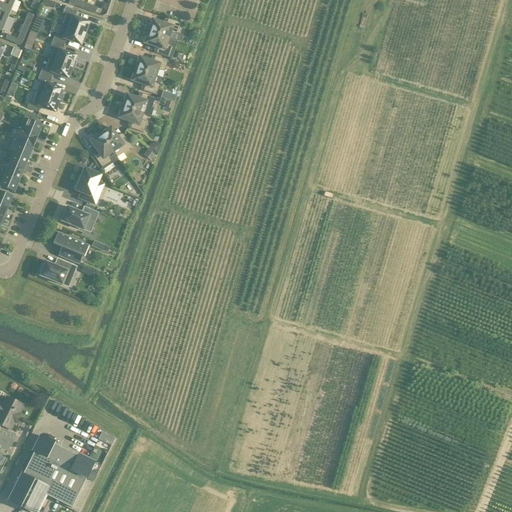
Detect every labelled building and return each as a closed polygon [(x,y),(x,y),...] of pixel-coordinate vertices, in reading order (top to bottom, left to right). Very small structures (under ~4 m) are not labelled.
[(12,7),(0,2),(0,12),(8,16),(12,7)] [(88,5),(79,2),(77,7),(86,10),(88,5)] [(88,5),(86,10),(95,13),(97,8),(88,5)] [(66,15),(62,26),(73,30),(86,35),(88,29),(91,21),(90,21),(76,15),(77,12),(65,7),(63,13),(66,15)] [(0,12),(0,22),(5,24),(8,16),(0,12)] [(28,13),(25,22),(30,24),(33,15),(28,13)] [(152,21),(149,32),(168,39),(170,33),(177,34),(181,24),(166,19),(168,20),(166,25),(152,21)] [(25,22),(21,30),(26,33),(30,24),(25,22)] [(55,35),(52,41),(64,45),(65,44),(67,40),(81,45),(83,42),(86,35),(73,30),(62,26),(58,36),(55,35)] [(26,33),(21,30),(17,39),(22,41),(26,33)] [(149,32),(145,43),(158,48),(156,53),(154,52),(154,53),(169,58),(172,48),(166,44),(168,39),(149,32)] [(54,48),(50,59),(72,68),(77,54),(63,48),(64,45),(52,41),(50,47),(54,48)] [(139,58),(136,69),(155,76),(157,71),(164,72),(168,61),(153,56),(153,57),(155,57),(153,63),(139,58)] [(42,68),(40,74),(51,79),(53,73),(68,78),(72,68),(50,59),(46,70),(42,68)] [(132,80),(145,85),(143,91),(141,90),(156,96),(159,85),(153,81),(155,76),(136,69),(132,80)] [(41,82),(37,93),(41,94),(60,102),(61,100),(63,94),(62,93),(63,90),(49,84),(51,79),(40,74),(37,81),(41,82)] [(29,102),(27,108),(38,113),(40,106),(55,112),(57,107),(58,107),(60,102),(41,94),(37,93),(32,103),(29,102)] [(127,96),(123,107),(142,113),(144,108),(151,109),(155,98),(140,93),(140,94),(142,95),(140,100),(127,96)] [(171,109),(175,98),(169,95),(165,106),(171,109)] [(119,118),(132,122),(130,128),(128,127),(128,128),(143,133),(147,122),(140,119),(142,113),(123,107),(119,118)] [(27,112),(19,130),(38,137),(43,125),(35,122),(37,116),(27,112)] [(111,128),(101,135),(112,152),(117,148),(123,154),(132,147),(123,134),(122,135),(123,136),(119,140),(111,128)] [(19,130),(15,141),(18,142),(33,148),(38,137),(19,130)] [(112,152),(101,135),(91,142),(99,153),(94,157),(93,155),(102,168),(111,162),(108,155),(112,152)] [(152,141),(147,152),(154,155),(159,144),(152,141)] [(18,142),(14,153),(28,159),(33,148),(18,142)] [(10,152),(5,163),(24,171),(28,159),(14,153),(10,152)] [(5,163),(0,174),(1,174),(19,182),(24,171),(5,163)] [(79,198),(91,203),(99,184),(97,183),(100,176),(85,170),(82,177),(81,176),(78,183),(79,184),(76,190),(82,193),(79,198)] [(1,174),(0,175),(0,186),(14,193),(19,182),(1,174)] [(0,191),(0,204),(8,208),(12,197),(0,191)] [(81,213),(67,207),(67,208),(65,214),(64,213),(63,213),(60,219),(62,220),(61,221),(63,222),(69,224),(68,226),(75,229),(75,227),(83,230),(88,218),(95,220),(95,221),(98,214),(83,207),(81,213)] [(58,256),(79,265),(82,257),(84,257),(89,246),(58,233),(53,244),(62,248),(61,251),(60,251),(58,256)] [(104,246),(94,242),(92,247),(101,251),(104,246)] [(44,266),(43,265),(40,272),(41,273),(40,276),(62,285),(67,272),(73,275),(76,267),(61,261),(58,267),(46,262),(44,266)] [(0,425),(1,426),(8,429),(10,430),(14,423),(15,423),(20,414),(18,413),(22,405),(6,397),(2,405),(0,403),(0,425)] [(0,472),(8,456),(6,455),(9,449),(16,436),(7,432),(8,429),(1,426),(0,427),(0,472)] [(99,440),(112,446),(115,439),(102,432),(99,440)] [(22,475),(21,474),(8,501),(29,511),(37,511),(46,495),(71,508),(94,463),(78,455),(78,456),(53,444),(53,443),(40,436),(33,452),(34,452),(22,475)]
